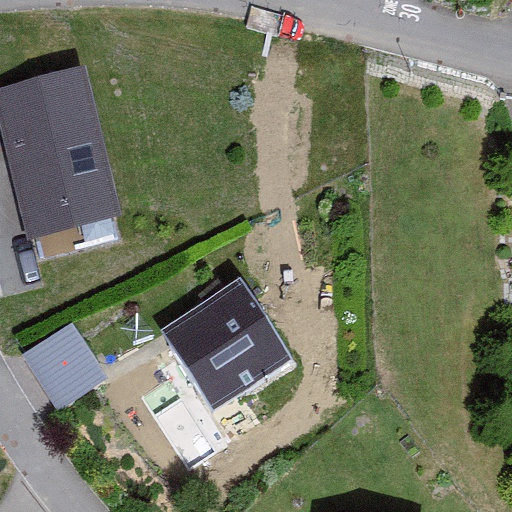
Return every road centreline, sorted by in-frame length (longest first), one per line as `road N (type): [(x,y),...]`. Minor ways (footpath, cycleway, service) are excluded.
road 1 (residential): [(511,59),(387,22),(269,0)]
road 2 (residential): [(0,386),(82,511)]
